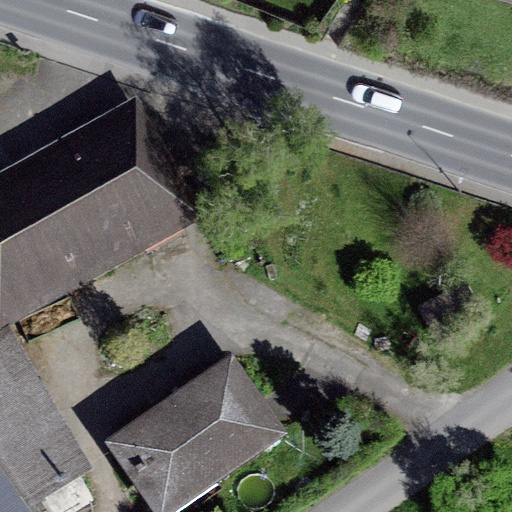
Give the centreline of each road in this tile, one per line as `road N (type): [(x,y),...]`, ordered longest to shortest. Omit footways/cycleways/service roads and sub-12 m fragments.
road 1 (primary): [(511,155),(29,0)]
road 2 (residential): [(340,511),(511,391)]
